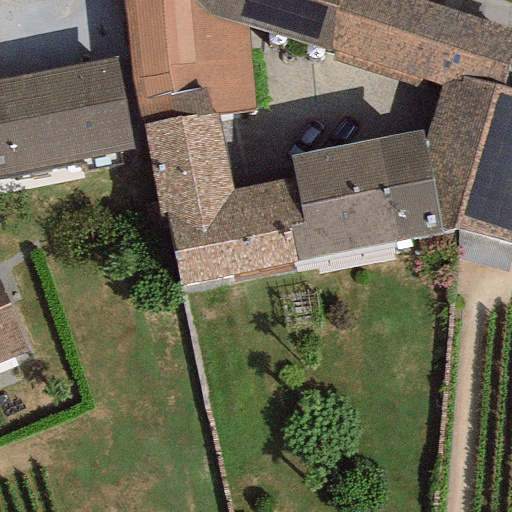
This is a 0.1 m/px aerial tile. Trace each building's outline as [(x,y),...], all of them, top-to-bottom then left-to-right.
[(217,114),(254,111),(247,27),(331,54),(334,0),(121,0),(130,75),(141,124),(217,114)] [(334,0),(331,54),(331,62),(414,89),(419,82),(441,87),(450,80),(460,82),(461,77),(502,86),(511,53),(511,30),(417,0),(334,0)] [(0,177),(134,148),(115,56),(0,78),(0,177)] [(441,235),(455,228),(511,245),(511,88),(502,86),(461,77),(460,82),(450,80),(441,87),(435,100),(422,138),(441,235)] [(165,216),(180,286),(295,263),(289,226),(302,222),(293,177),(231,190),(217,114),(141,124),(159,218),(165,216)] [(421,131),(291,157),(293,177),(302,222),(289,226),(295,263),(441,235),(422,138),(421,131)] [(0,363),(27,353),(0,288),(0,363)]
